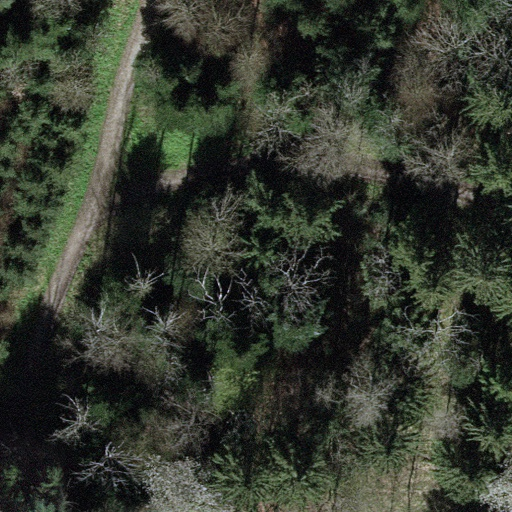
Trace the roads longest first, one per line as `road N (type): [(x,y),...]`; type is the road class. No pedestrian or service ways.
road 1 (track): [(154,0),(126,71),(104,196),(47,303),(0,440)]
road 2 (track): [(104,196),(277,160),(397,176),(511,207)]
